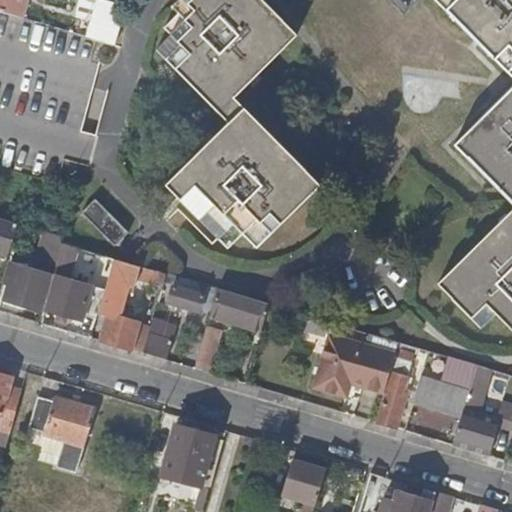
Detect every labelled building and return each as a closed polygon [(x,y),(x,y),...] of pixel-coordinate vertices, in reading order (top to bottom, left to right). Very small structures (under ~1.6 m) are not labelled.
[(0,0),(0,12),(22,19),(27,0),(0,0)] [(81,0),(80,5),(124,17),(126,8),(100,0),(81,0)] [(261,0),(184,0),(175,10),(180,15),(165,30),(171,36),(156,51),(219,114),(297,37),(261,0)] [(175,10),(184,0),(179,0),(172,8),(175,10)] [(511,0),(449,0),(444,5),(511,71),(511,0)] [(92,40),(113,46),(119,27),(97,21),(92,40)] [(511,89),(455,147),(511,204),(511,89)] [(245,110),(167,187),(229,250),(244,235),(258,248),(321,186),(245,110)] [(128,235),(129,232),(97,200),(83,214),(83,216),(113,247),(116,247),(128,235)] [(511,213),(437,287),(481,331),(496,316),(511,332),(511,213)] [(0,255),(9,258),(19,224),(0,218),(0,255)] [(62,237),(48,233),(45,243),(59,247),(62,237)] [(79,264),(83,251),(62,245),(58,258),(79,264)] [(163,287),(166,276),(114,260),(105,291),(98,316),(108,318),(100,343),(132,353),(140,325),(120,319),(123,309),(115,307),(121,287),(120,287),(121,282),(135,286),(138,279),(163,287)] [(51,278),(7,265),(1,284),(10,287),(5,302),(41,313),(51,278)] [(98,316),(105,291),(54,276),(44,311),(82,322),(83,316),(97,320),(98,316)] [(204,297),(207,288),(177,279),(174,288),(204,297)] [(200,314),(201,310),(204,297),(174,288),(169,304),(200,314)] [(211,313),(218,291),(207,288),(204,297),(201,310),(211,313)] [(261,334),(269,307),(218,291),(211,313),(209,319),(261,334)] [(327,340),(331,325),(306,317),(302,332),(327,340)] [(142,356),(167,363),(178,326),(154,319),(151,328),(142,356)] [(206,324),(196,365),(211,369),(221,328),(206,324)] [(151,328),(140,325),(132,353),(142,356),(151,328)] [(385,394),(396,355),(333,336),(318,388),(347,397),(351,384),(385,394)] [(413,353),(398,349),(396,355),(385,394),(376,424),(397,431),(407,398),(402,397),(408,377),(407,377),(413,353)] [(480,397),(487,376),(488,371),(477,368),(469,393),(462,418),(453,448),(490,458),(496,438),(493,437),(496,428),(497,422),(496,421),(482,417),(481,418),(470,415),(476,396),(480,397)] [(507,382),(508,377),(488,371),(487,376),(507,382)] [(0,429),(0,461),(3,462),(22,393),(8,389),(11,379),(0,375),(0,414),(4,416),(0,429)] [(462,418),(469,393),(420,379),(413,404),(462,418)] [(64,442),(57,468),(77,474),(96,411),(54,399),(53,402),(38,397),(28,430),(44,435),(44,436),(64,442)] [(511,433),(511,404),(502,402),(496,421),(497,422),(496,428),(511,433)] [(216,440),(217,439),(176,427),(163,475),(210,490),(225,443),(216,440)] [(298,511),(313,511),(326,473),(293,463),(282,497),(301,503),(298,511)] [(429,511),(435,494),(424,491),(421,501),(397,493),(394,504),(383,501),(379,511),(374,511),(386,480),(371,475),(359,511),(429,511)] [(448,511),(452,499),(435,494),(429,511),(448,511)]
